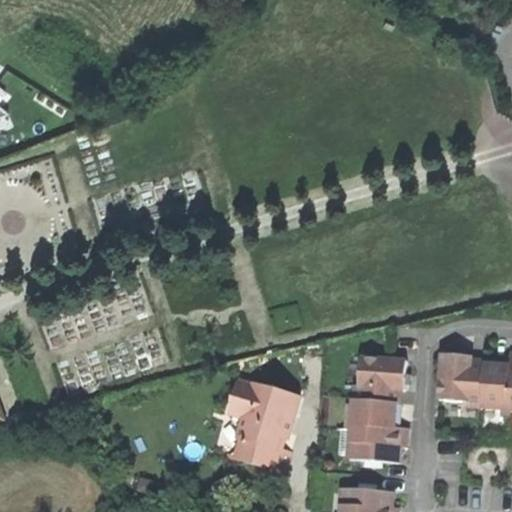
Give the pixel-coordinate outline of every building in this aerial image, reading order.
[(440,401),(467,403),(467,407),(511,410),(511,353),(510,354),(509,363),(504,363),(471,360),(471,358),(460,357),(443,355),(440,401)] [(373,463),(399,464),(400,448),(408,449),(409,430),(399,429),(400,421),(402,391),(405,391),(406,380),(407,362),(362,359),(360,387),(355,387),(350,461),(373,463)] [(233,459),(283,474),(289,453),(284,452),(277,450),(281,437),(288,439),(292,425),(300,398),(254,385),(253,387),(238,383),(229,414),(244,419),(233,459)] [(284,452),(288,439),(281,437),(277,450),(284,452)] [(398,511),(399,509),(391,509),(392,495),(370,493),(344,491),(342,511),(398,511)]
